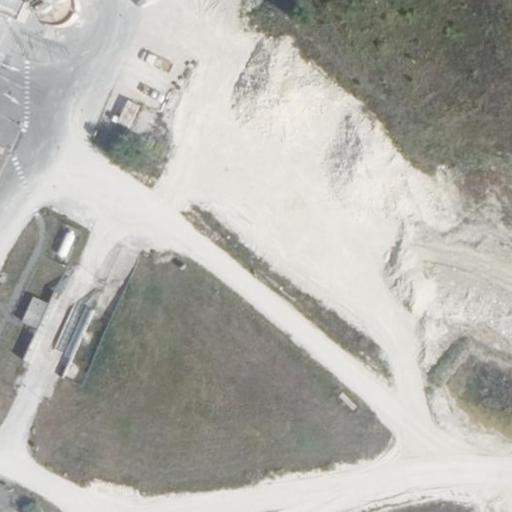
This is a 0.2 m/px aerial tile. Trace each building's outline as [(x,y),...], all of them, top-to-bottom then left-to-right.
[(0,0),(0,12),(13,18),(21,0),(0,0)] [(30,0),(31,7),(33,14),(39,21),(49,24),(58,22),(65,18),(70,10),(70,1),(69,0),(30,0)] [(318,113),(331,91),(319,84),(306,106),(318,113)] [(143,141),(157,113),(110,90),(96,118),(143,141)] [(332,111),(321,132),(334,139),(345,118),(332,111)] [(353,156),(367,136),(356,129),(343,148),(353,156)] [(176,171),(193,146),(177,135),(160,161),(176,171)] [(187,190),(207,169),(195,158),(176,179),(187,190)] [(242,199),(221,227),(236,238),(257,211),(242,199)] [(72,266),(89,235),(71,225),(54,255),(72,266)] [(99,262),(94,272),(94,282),(95,289),(99,294),(108,302),(115,304),(124,303),(132,297),(137,291),(139,282),(140,275),(137,267),(129,260),(118,257),(109,257),(99,262)] [(37,328),(46,303),(30,297),(21,323),(37,328)] [(91,320),(81,320),(71,325),(67,330),(63,339),(62,348),(65,356),(73,363),(83,367),(92,366),(103,359),(108,352),(109,341),(106,332),(100,324),(91,320)]
